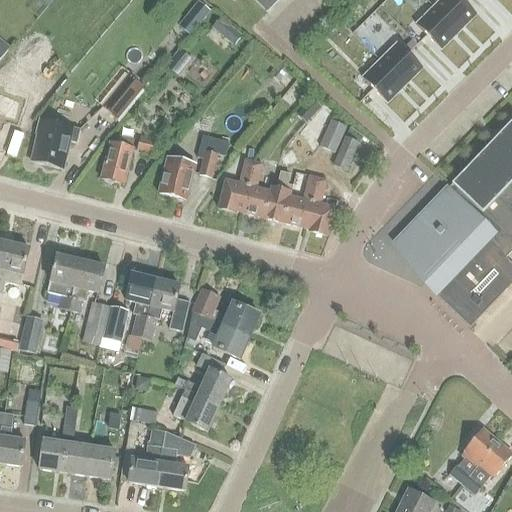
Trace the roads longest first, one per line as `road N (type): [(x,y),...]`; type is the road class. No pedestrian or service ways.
road 1 (residential): [(335,275),(0,190)]
road 2 (residential): [(335,275),(388,174),(511,47)]
road 3 (residential): [(228,511),(335,275)]
road 4 (residential): [(348,511),(438,336)]
